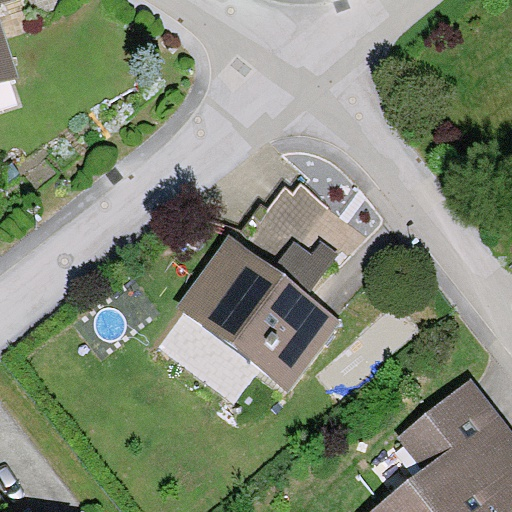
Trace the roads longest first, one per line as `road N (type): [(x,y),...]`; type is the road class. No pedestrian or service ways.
road 1 (residential): [(282,64),(0,289)]
road 2 (residential): [(282,64),(511,330)]
road 3 (residential): [(169,0),(282,64)]
